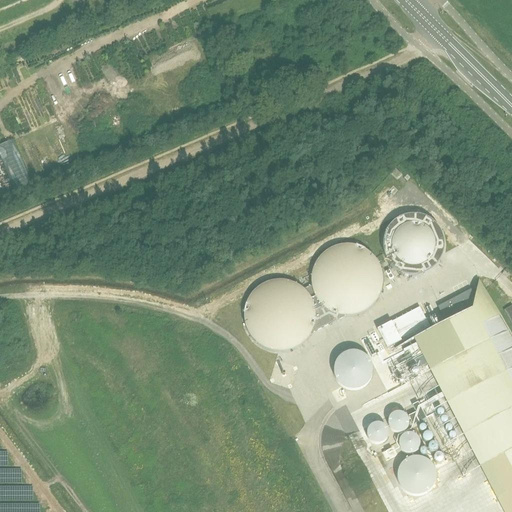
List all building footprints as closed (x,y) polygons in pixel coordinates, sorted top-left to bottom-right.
[(0,146),(0,157),(14,192),(32,185),(14,141),(0,146)] [(45,160),(52,169),(57,166),(50,157),(45,160)] [(400,174),(395,169),(392,173),(397,178),(400,174)] [(470,290),(437,307),(444,322),(476,305),(471,295),(472,294),(470,290)] [(487,485),(488,488),(500,511),(511,511),(511,337),(508,331),(499,315),(490,300),(394,350),(401,366),(409,382),(408,383),(417,399),(416,399),(425,416),(426,416),(434,432),(435,432),(443,448),(444,447),(452,463),(454,462),(471,494),(487,485)] [(511,305),(503,311),(504,312),(511,325),(511,305)] [(387,349),(429,327),(419,308),(377,330),(387,349)] [(426,418),(418,402),(412,405),(415,412),(408,416),(413,425),(426,418)]
